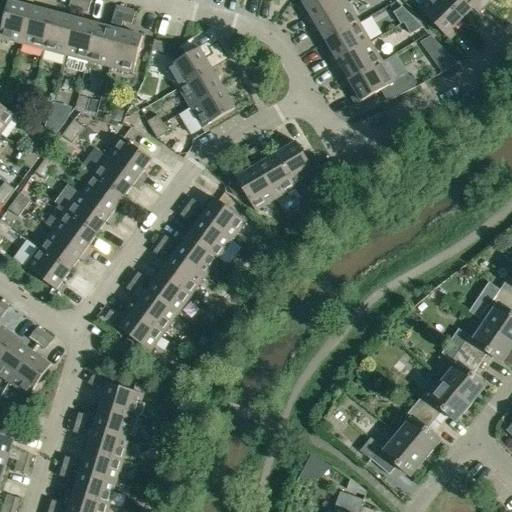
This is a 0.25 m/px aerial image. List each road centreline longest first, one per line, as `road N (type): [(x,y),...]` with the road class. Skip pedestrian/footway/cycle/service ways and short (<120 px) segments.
road 1 (residential): [(71,334),(199,158),(310,95)]
road 2 (residential): [(310,95),(336,141),(409,111),(511,41)]
road 3 (residential): [(144,0),(266,31),(310,95)]
road 4 (residential): [(30,511),(75,365),(71,334)]
